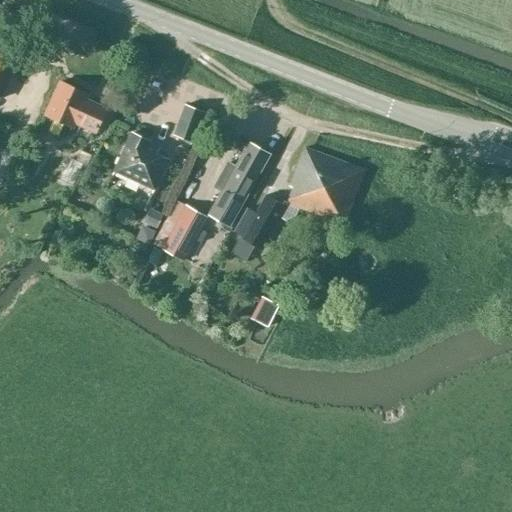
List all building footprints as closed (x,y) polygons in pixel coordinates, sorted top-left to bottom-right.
[(0,99),(1,100),(17,63),(0,55),(0,99)] [(95,133),(105,110),(84,101),(87,95),(60,83),(44,116),(72,129),(74,124),(95,133)] [(185,106),(173,136),(192,143),(204,113),(185,106)] [(114,172),(153,190),(168,160),(156,155),(159,149),(149,144),(149,142),(131,134),(114,172)] [(209,215),(229,226),(269,155),(250,143),(236,168),(229,164),(216,187),(223,191),(209,215)] [(288,204),(343,225),(363,172),(304,148),(288,186),(293,188),(288,200),(288,204)] [(457,185),(453,197),(466,202),(471,190),(457,185)] [(286,207),(277,202),(266,195),(256,212),(246,207),(233,231),(242,236),(232,253),(246,261),(254,246),(262,251),(286,207)] [(208,219),(196,213),(185,206),(176,224),(175,227),(166,222),(154,243),(164,248),(163,250),(183,261),(197,236),(198,237),(208,219)] [(151,210),(145,222),(155,227),(160,215),(151,210)] [(147,245),(154,230),(146,226),(138,229),(134,238),(147,245)] [(262,297),(251,319),(266,326),(277,305),(262,297)]
